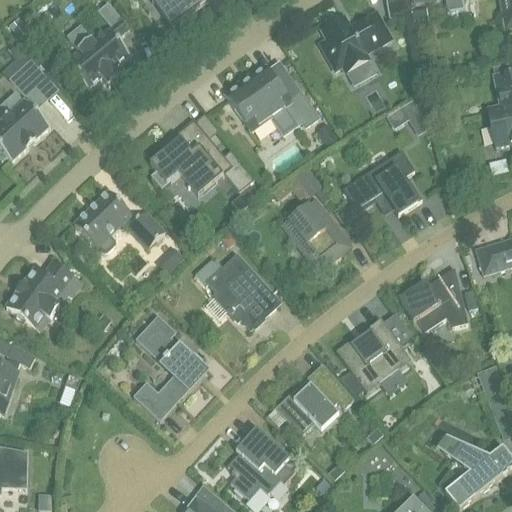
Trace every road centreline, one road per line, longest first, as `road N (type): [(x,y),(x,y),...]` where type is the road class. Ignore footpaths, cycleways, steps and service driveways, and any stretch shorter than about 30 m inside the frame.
road 1 (residential): [(123,511),(277,361),(366,291),(511,200)]
road 2 (residential): [(0,257),(116,140),(311,0)]
